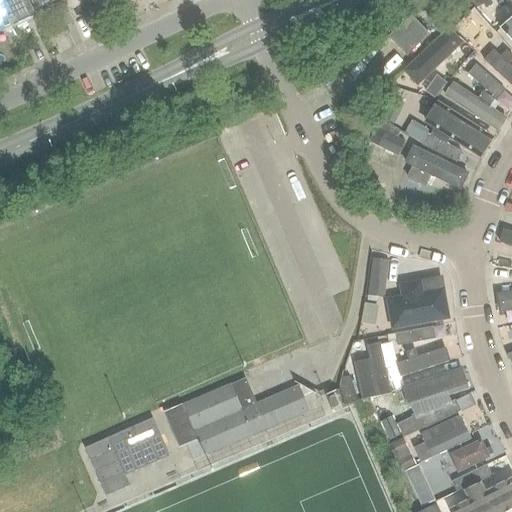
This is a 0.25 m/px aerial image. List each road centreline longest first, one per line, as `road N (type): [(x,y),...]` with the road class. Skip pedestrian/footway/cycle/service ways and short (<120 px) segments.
road 1 (residential): [(470,253),(360,225),(319,170),(263,44)]
road 2 (residential): [(0,105),(225,0)]
road 3 (residential): [(511,429),(472,312),(470,253)]
